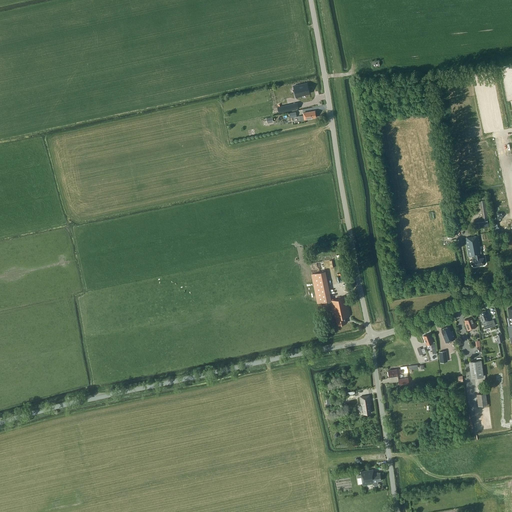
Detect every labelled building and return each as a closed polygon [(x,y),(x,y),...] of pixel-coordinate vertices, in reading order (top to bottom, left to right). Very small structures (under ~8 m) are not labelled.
[(307,80),(293,83),(294,87),(296,95),(302,93),(302,92),(309,91),(307,80)] [(252,95),(253,103),(263,102),(262,94),(252,95)] [(298,109),(297,103),(277,107),(279,113),(298,109)] [(316,118),(315,111),(303,113),(304,120),(311,119),(311,118),(316,118)] [(489,219),(485,197),(479,198),(482,219),(476,221),(476,223),(477,229),(487,227),(488,227),(488,219),(489,219)] [(481,254),(478,236),(465,238),(468,257),(472,256),(473,266),(485,264),(484,257),(481,258),(480,254),(481,254)] [(325,271),(311,274),(317,303),(331,301),(325,271)] [(350,316),(346,298),(331,301),(335,318),(336,318),(337,325),(346,323),(345,317),(350,316)] [(483,312),(483,311),(479,313),(483,323),(485,329),(495,325),(493,320),(491,320),(490,321),(487,315),(485,311),(483,312)] [(473,323),(471,317),(464,320),(465,323),(467,330),(476,327),(474,322),(473,323)] [(450,331),(448,326),(441,329),(442,331),(441,331),(446,343),(455,339),(452,331),(450,331)] [(433,343),(429,333),(423,336),(427,345),(433,343)] [(446,351),(439,352),(440,363),(448,362),(446,351)] [(484,377),(481,360),(469,362),(471,378),(484,377)] [(397,370),(397,369),(388,370),(389,377),(398,376),(397,373),(404,372),(403,369),(401,369),(397,370)] [(487,405),(486,393),(477,394),(478,406),(487,405)] [(370,404),(369,395),(360,397),(361,405),(361,406),(359,406),(359,410),(363,410),(364,414),(371,413),(369,404),(370,404)] [(374,474),(373,470),(361,472),(363,485),(374,483),(374,485),(375,486),(377,485),(378,484),(378,481),(381,480),(380,473),(374,474)]
